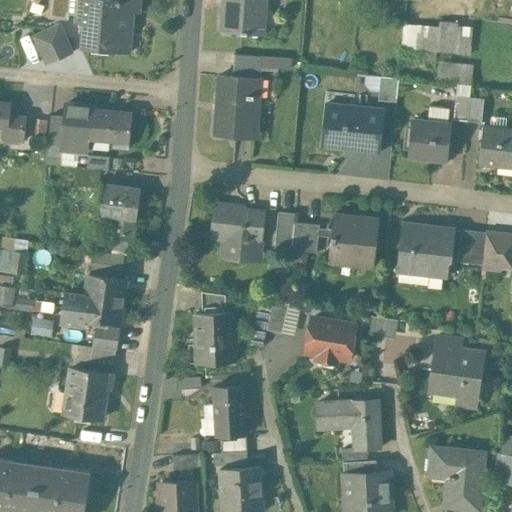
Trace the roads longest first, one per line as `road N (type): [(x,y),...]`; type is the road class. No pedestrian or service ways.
road 1 (residential): [(184,167),(134,511)]
road 2 (residential): [(184,167),(511,208)]
road 3 (residential): [(189,89),(0,73)]
